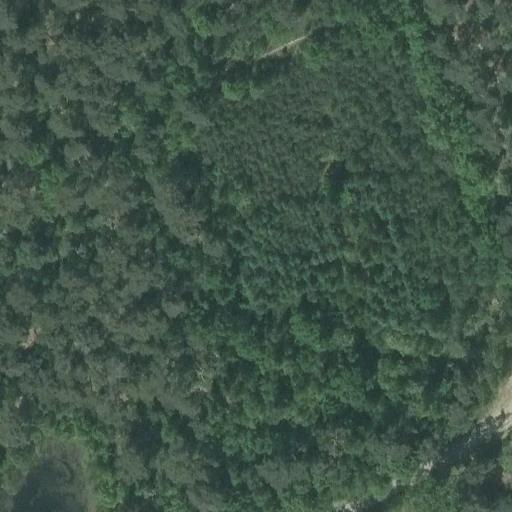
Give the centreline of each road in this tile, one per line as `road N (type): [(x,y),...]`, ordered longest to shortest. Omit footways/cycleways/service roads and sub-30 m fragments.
road 1 (track): [(399,0),(232,51),(176,119),(171,232),(250,320),(354,348),(494,368),(511,361)]
road 2 (track): [(423,0),(511,245)]
road 3 (track): [(511,402),(435,460),(343,511)]
